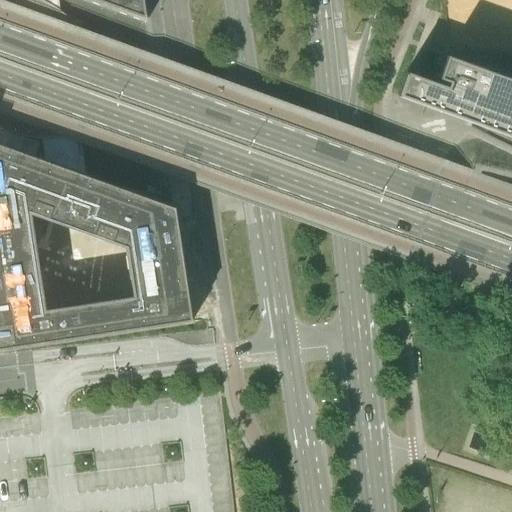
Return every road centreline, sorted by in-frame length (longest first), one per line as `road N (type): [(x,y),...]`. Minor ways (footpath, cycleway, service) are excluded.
road 1 (primary): [(0,75),(511,259)]
road 2 (primary): [(511,224),(0,42)]
road 3 (secondary): [(234,0),(311,511)]
road 4 (secondary): [(372,511),(334,158)]
road 5 (secondary): [(334,158),(351,134),(360,65),(382,0)]
road 6 (secondary): [(334,158),(317,0)]
